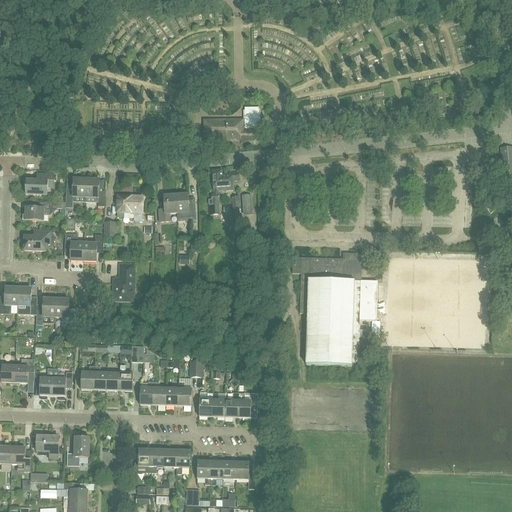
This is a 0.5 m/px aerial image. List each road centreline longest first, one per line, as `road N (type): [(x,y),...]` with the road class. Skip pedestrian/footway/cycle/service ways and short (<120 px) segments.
road 1 (unclassified): [(298,150),(505,126),(502,0)]
road 2 (residential): [(3,161),(163,166),(298,150)]
road 3 (residential): [(433,0),(277,0)]
road 4 (residential): [(237,432),(114,421)]
